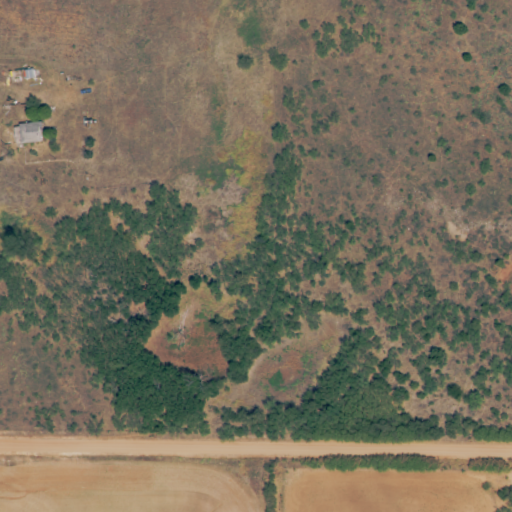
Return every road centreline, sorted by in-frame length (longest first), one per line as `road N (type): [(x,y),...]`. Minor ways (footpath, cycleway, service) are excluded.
road 1 (residential): [(0,444),(511,450)]
road 2 (residential): [(511,479),(318,476),(304,448)]
